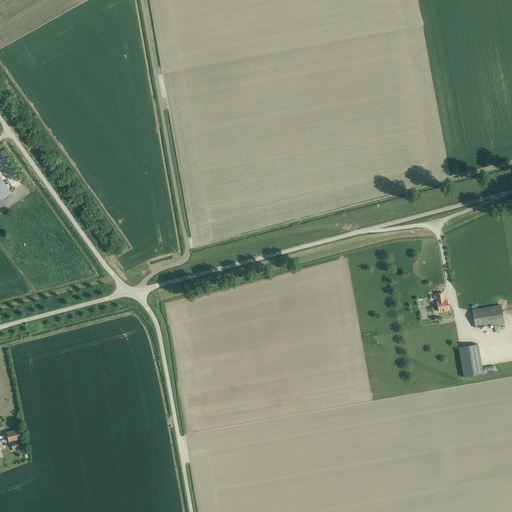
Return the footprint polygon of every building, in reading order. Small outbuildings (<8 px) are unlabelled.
[(0,176),(0,200),(12,193),(0,176)] [(449,310),(448,300),(444,301),(443,293),(436,294),(437,299),(440,299),(441,302),(437,302),(439,312),(449,310)] [(475,328),(504,323),(501,306),(472,310),(475,328)] [(478,345),(459,348),(464,377),(483,374),(482,367),(478,345)] [(9,442),(21,439),(18,430),(7,433),(9,442)] [(13,451),(23,448),(21,441),(10,444),(10,447),(12,446),(13,451)]
